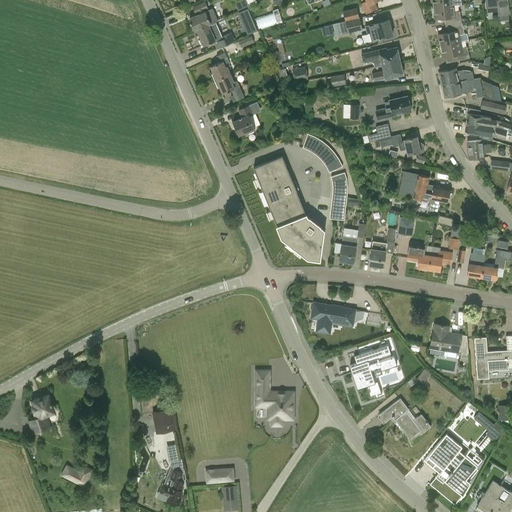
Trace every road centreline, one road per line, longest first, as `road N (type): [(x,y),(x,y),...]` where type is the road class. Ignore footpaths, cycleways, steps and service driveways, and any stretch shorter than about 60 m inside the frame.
road 1 (tertiary): [(0,390),(163,309),(266,277)]
road 2 (residential): [(511,222),(457,153),(409,0)]
road 3 (tertiary): [(511,302),(359,276),(266,277)]
road 4 (tertiary): [(232,198),(147,0)]
road 5 (unclassified): [(0,179),(160,214),(189,213)]
road 6 (residential): [(334,413),(266,277)]
road 7 (residential): [(430,511),(334,413)]
road 8 (residential): [(259,511),(312,432),(334,413)]
